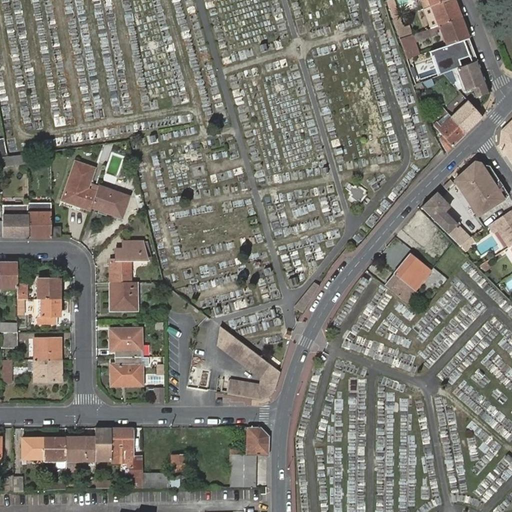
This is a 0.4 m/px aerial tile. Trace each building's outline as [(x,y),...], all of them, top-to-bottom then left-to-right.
[(393,0),(388,0),(387,1),(393,21),(399,19),(400,18),(393,0)] [(446,0),(422,0),(425,8),(446,0)] [(461,18),(454,0),(446,0),(425,8),(433,29),(461,18)] [(413,36),(403,41),(409,59),(421,55),(416,41),(441,32),(439,28),(441,27),(448,45),(469,37),(461,18),(433,29),(413,36)] [(399,19),(393,21),(400,41),(403,41),(413,36),(409,25),(402,27),(399,19)] [(469,37),(448,45),(441,47),(447,62),(453,59),(457,69),(478,61),(469,37)] [(478,61),(457,69),(443,74),(449,80),(455,77),(454,76),(457,75),(464,92),(472,89),(477,99),(490,92),(478,61)] [(418,66),(410,69),(416,85),(424,81),(418,66)] [(447,112),(459,126),(476,110),(464,97),(447,112)] [(445,135),(441,141),(442,143),(459,126),(447,112),(442,107),(439,110),(444,115),(435,123),(445,135)] [(476,110),(459,126),(466,134),(483,118),(476,110)] [(511,118),(506,123),(508,124),(503,129),(502,127),(499,130),(499,146),(511,164),(511,118)] [(459,126),(442,143),(445,149),(447,153),(466,134),(459,126)] [(0,157),(9,156),(5,139),(0,140),(0,157)] [(113,143),(93,146),(94,154),(110,152),(111,148),(113,143)] [(126,143),(113,143),(111,148),(129,155),(126,143)] [(29,154),(0,157),(0,166),(29,163),(29,154)] [(91,205),(96,192),(86,188),(94,168),(74,161),(61,199),(72,203),(72,201),(82,205),(81,207),(89,210),(91,205)] [(455,180),(478,216),(509,196),(490,167),(475,163),(455,180)] [(446,190),(453,183),(452,183),(450,180),(443,187),(446,190)] [(96,192),(91,205),(121,216),(129,196),(98,185),(96,192)] [(454,226),(441,213),(448,206),(436,193),(421,207),(458,245),(461,244),(470,238),(456,224),(454,226)] [(28,238),(28,206),(3,205),(2,222),(2,238),(28,238)] [(51,227),(51,205),(28,205),(28,206),(28,238),(51,238),(51,227)] [(511,210),(490,225),(496,233),(498,230),(510,248),(511,246),(511,210)] [(61,227),(51,227),(51,238),(60,238),(61,227)] [(471,248),(470,246),(475,242),(472,237),(470,238),(461,244),(466,251),(471,248)] [(110,282),(131,282),(132,260),(147,260),(143,242),(123,241),(123,249),(116,250),(116,260),(109,260),(110,282)] [(395,274),(412,287),(415,290),(418,287),(413,283),(423,270),(428,274),(432,269),(411,253),(395,274)] [(17,285),(17,262),(0,261),(0,287),(17,288),(17,285)] [(486,262),(480,267),(484,272),(491,268),(486,262)] [(418,287),(428,274),(423,270),(413,283),(418,287)] [(395,274),(385,286),(409,306),(412,301),(409,298),(405,295),(412,287),(395,274)] [(37,299),(60,299),(60,279),(37,279),(37,299)] [(136,309),(135,282),(131,282),(110,282),(110,309),(136,309)] [(27,285),(17,285),(17,288),(17,299),(25,299),(27,299),(27,285)] [(405,295),(409,298),(415,290),(412,287),(405,295)] [(60,308),(60,299),(37,299),(37,324),(57,324),(57,316),(57,308),(60,308)] [(281,370),(219,325),(216,345),(255,374),(258,371),(261,371),(260,378),(259,384),(257,399),(275,389),(281,370)] [(116,356),(142,355),(141,328),(111,329),(111,348),(116,348),(116,356)] [(15,331),(0,331),(0,348),(16,348),(15,331)] [(33,339),(33,359),(57,359),(61,359),(61,338),(33,339)] [(142,384),(142,355),(116,356),(115,364),(111,364),(112,384),(121,384),(121,382),(126,382),(126,384),(142,384)] [(33,359),(27,359),(27,370),(33,370),(34,382),(62,381),(62,369),(58,369),(57,359),(33,359)] [(11,370),(11,360),(1,360),(1,385),(12,384),(11,370)] [(257,399),(259,384),(229,379),(227,393),(257,399)] [(263,432),(256,426),(247,426),(247,455),(257,455),(264,454),(263,432)] [(264,454),(268,454),(269,434),(260,426),(256,426),(263,432),(264,454)] [(110,427),(95,427),(95,438),(95,459),(111,459),(110,427)] [(129,488),(143,488),(143,474),(143,455),(131,455),(131,427),(110,427),(111,459),(111,462),(129,462),(129,488)] [(43,458),(43,438),(22,438),(22,458),(43,458)] [(65,438),(43,438),(43,458),(43,460),(55,460),(56,466),(57,468),(65,467),(65,460),(65,438)] [(65,438),(65,460),(95,459),(95,438),(65,438)] [(230,456),(230,487),(258,486),(257,455),(247,455),(241,456),(230,456)] [(171,457),(171,479),(187,479),(186,457),(171,457)] [(143,488),(168,487),(168,474),(143,474),(143,488)] [(1,475),(1,493),(12,492),(12,477),(12,475),(1,475)] [(12,477),(12,492),(22,492),(22,477),(12,477)] [(42,482),(42,491),(48,490),(64,490),(64,482),(42,482)]
